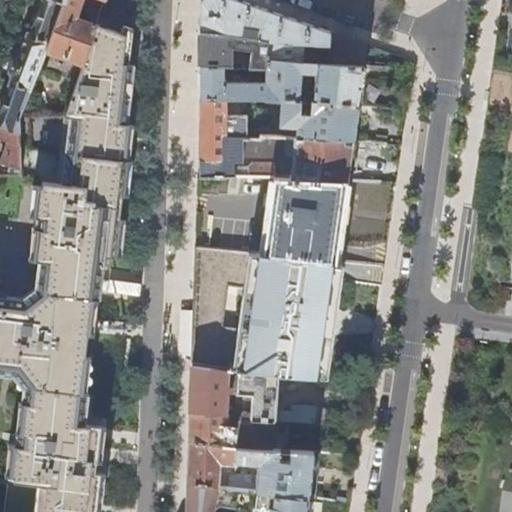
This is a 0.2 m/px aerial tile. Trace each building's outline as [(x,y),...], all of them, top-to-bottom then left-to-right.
[(59,12),(63,0),(42,0),(30,37),(26,35),(18,58),(13,60),(9,73),(12,77),(9,84),(10,85),(0,114),(0,126),(1,126),(0,129),(0,139),(8,142),(0,163),(20,169),(19,117),(19,116),(45,49),(59,12)] [(63,0),(59,12),(45,49),(82,62),(95,24),(85,21),(73,17),(77,7),(78,0),(63,0)] [(327,44),(328,31),(304,23),(265,9),(238,0),(199,0),(199,30),(235,34),(266,39),(274,40),(302,42),(325,44),(327,44)] [(117,31),(96,22),(95,24),(82,62),(65,114),(19,117),(20,169),(20,174),(22,173),(20,182),(22,182),(23,178),(41,179),(40,196),(36,196),(33,228),(40,229),(37,259),(44,260),(101,267),(102,254),(114,255),(117,229),(123,174),(121,173),(121,168),(124,140),(121,140),(127,92),(130,62),(121,61),(124,34),(117,31)] [(235,34),(199,30),(199,51),(199,65),(223,66),(232,66),(231,48),(248,49),(248,67),(263,68),(265,68),(265,59),(301,62),(302,42),(274,40),(266,39),(235,34)] [(362,66),(365,44),(328,31),(327,44),(325,44),(324,63),(362,66)] [(301,62),(324,63),(325,44),(302,42),(301,62)] [(231,48),(232,66),(248,67),(248,49),(231,48)] [(357,106),(362,66),(324,63),(301,62),(265,59),(265,68),(263,68),(263,81),(223,80),(223,66),(199,65),(199,82),(199,98),(246,99),(263,99),(280,100),(298,101),(298,100),(300,73),(314,73),(312,102),(357,106)] [(309,101),(312,102),(314,73),(300,73),(298,100),(300,100),(309,101)] [(199,140),(199,160),(223,161),(221,136),(246,137),(246,116),(222,116),(222,109),(246,109),(246,99),(199,98),(199,140)] [(352,141),(357,106),(312,102),(309,101),(309,109),(299,108),(300,100),(298,100),(298,101),(280,100),(279,125),(291,126),(296,126),(295,137),(352,141)] [(199,167),(199,176),(233,177),(233,162),(241,162),(241,158),(281,158),(282,145),(293,146),(292,164),(292,170),(292,176),(346,180),(352,141),(295,137),(290,137),(261,135),(260,138),(246,137),(221,136),(223,161),(199,160),(199,167)] [(0,164),(0,174),(20,174),(20,169),(0,163),(0,164)] [(238,177),(274,178),(274,164),(251,163),(247,168),(238,168),(238,177)] [(262,254),(335,261),(346,180),(292,176),(292,177),(274,178),(262,254)] [(192,325),(190,364),(231,369),(237,328),(231,327),(231,325),(223,324),(223,326),(221,326),(227,286),(242,288),(247,253),(196,247),(193,302),(192,325)] [(277,374),(319,377),(335,261),(262,254),(247,253),(242,288),(237,328),(231,369),(277,374)] [(0,361),(18,364),(35,384),(33,400),(26,400),(20,434),(28,435),(27,445),(14,444),(9,481),(40,485),(36,511),(92,511),(93,511),(97,472),(92,472),(94,451),(97,424),(83,422),(86,392),(94,329),(99,284),(101,267),(44,260),(42,278),(41,283),(23,298),(0,295),(0,361)] [(190,388),(189,411),(223,414),(225,391),(235,393),(233,415),(237,415),(273,420),(275,420),(275,412),(277,374),(231,369),(190,364),(190,388)] [(188,435),(188,442),(236,446),(271,449),(273,420),(237,415),(236,426),(226,424),(227,414),(223,414),(189,411),(188,435)] [(290,421),(323,424),(324,412),(290,411),(290,412),(275,412),(275,420),(290,421)] [(236,426),(237,415),(233,415),(227,414),(226,424),(236,426)] [(279,450),(271,449),(236,446),(188,442),(187,477),(186,482),(308,496),(312,452),(289,450),(288,459),(278,459),(279,450)] [(289,450),(279,450),(278,459),(288,459),(289,450)] [(305,511),(308,496),(186,482),(185,506),(185,511),(305,511)]
